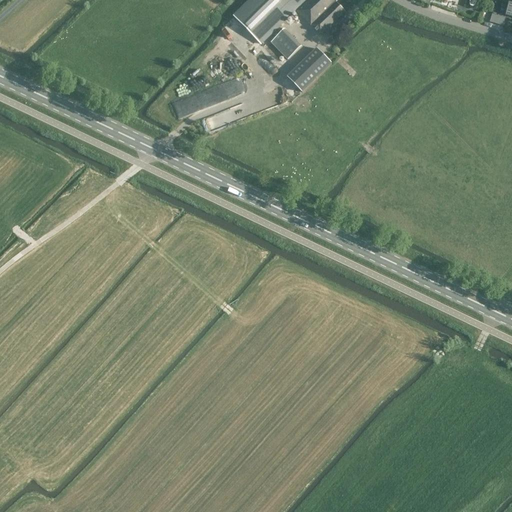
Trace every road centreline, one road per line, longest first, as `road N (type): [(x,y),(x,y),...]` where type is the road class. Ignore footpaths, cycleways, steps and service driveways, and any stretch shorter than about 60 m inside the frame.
road 1 (primary): [(511,320),(0,76)]
road 2 (track): [(0,275),(154,150)]
